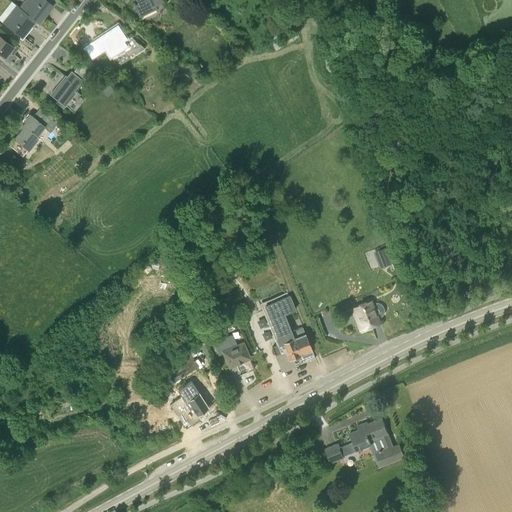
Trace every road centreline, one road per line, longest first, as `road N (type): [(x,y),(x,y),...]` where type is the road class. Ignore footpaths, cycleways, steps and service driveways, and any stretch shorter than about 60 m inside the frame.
road 1 (secondary): [(303,403),(511,305)]
road 2 (secondary): [(103,511),(303,403)]
road 3 (residential): [(85,0),(0,108)]
